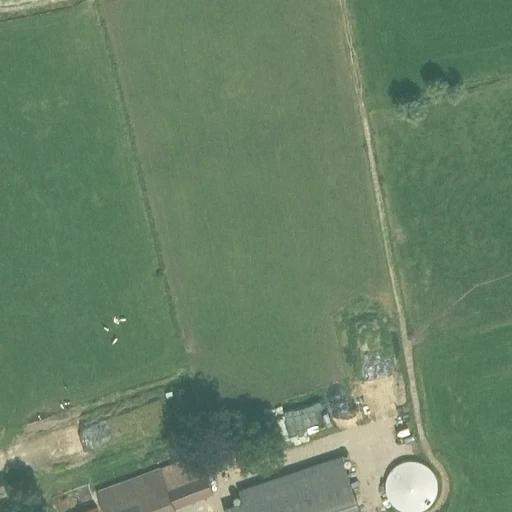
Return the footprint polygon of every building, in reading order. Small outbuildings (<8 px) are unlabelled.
[(321,411),(345,406),(342,392),(318,397),(321,411)] [(327,430),(351,420),(345,405),(321,414),(327,430)] [(104,511),(169,511),(214,493),(198,450),(97,492),(104,511)] [(359,511),(340,453),(238,488),(242,499),(224,504),(226,511),(359,511)] [(436,479),(434,473),(430,468),(425,464),(419,461),(413,460),(407,460),(401,462),(395,466),(391,470),(388,476),(386,482),(386,489),(388,495),(391,500),(395,505),(401,509),(407,511),(413,511),(420,510),(425,507),(430,503),(434,498),(436,492),(437,485),(436,479)]
